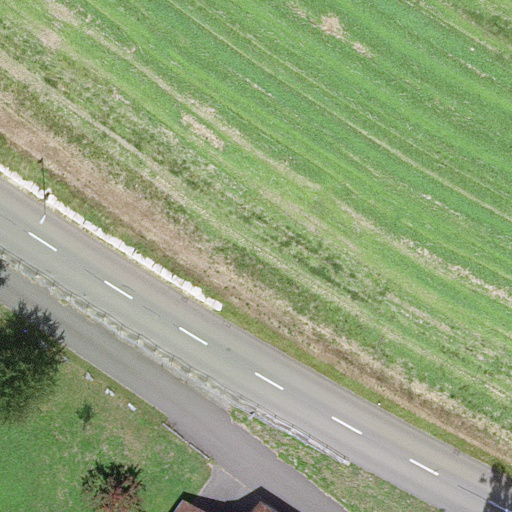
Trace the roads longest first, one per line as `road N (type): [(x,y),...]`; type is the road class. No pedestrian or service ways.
road 1 (tertiary): [(504,511),(89,282),(0,218)]
road 2 (unclassified): [(305,511),(172,403),(0,283)]
